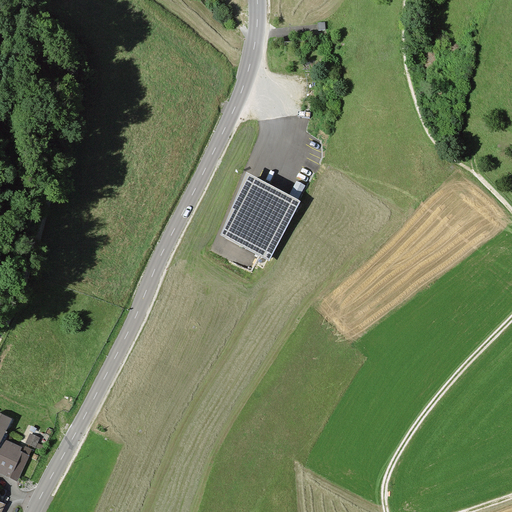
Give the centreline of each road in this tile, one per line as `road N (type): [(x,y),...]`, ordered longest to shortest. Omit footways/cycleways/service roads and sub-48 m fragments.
road 1 (tertiary): [(33,511),(237,102),(258,0)]
road 2 (track): [(57,100),(60,158),(25,281),(0,334)]
road 3 (track): [(386,511),(390,460),(462,366),(511,318)]
